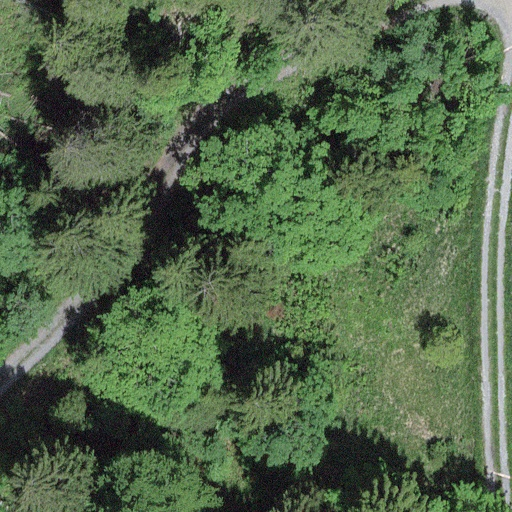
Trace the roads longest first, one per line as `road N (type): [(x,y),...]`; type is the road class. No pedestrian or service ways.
road 1 (track): [(417,0),(202,123),(126,264),(0,390)]
road 2 (track): [(500,511),(489,218),(511,81)]
